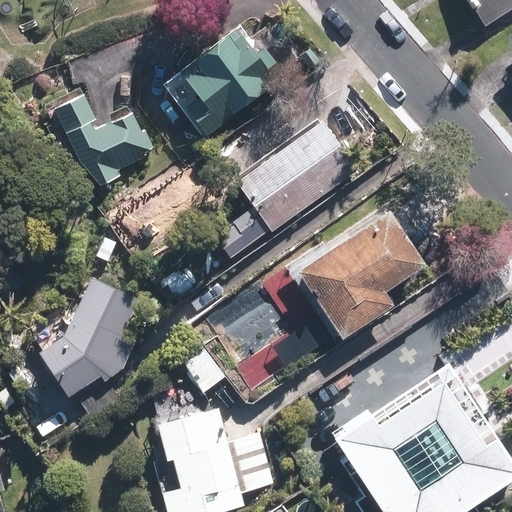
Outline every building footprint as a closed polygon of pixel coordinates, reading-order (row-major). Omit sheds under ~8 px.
[(511,0),(471,0),(488,23),(511,5),(511,0)] [(234,32),(170,83),(207,131),(272,80),(234,32)] [(76,164),(97,187),(117,176),(114,172),(142,158),(151,147),(142,131),(137,133),(128,114),(116,120),(89,132),(85,123),(92,120),(80,96),(49,111),(76,164)] [(351,167),(320,123),(243,176),(261,203),(220,231),(233,249),(351,167)] [(384,210),(304,264),(344,324),(384,297),(375,284),(416,257),(384,210)] [(87,282),(61,337),(36,354),(63,396),(96,374),(100,380),(120,370),(146,309),(87,282)] [(204,350),(188,361),(203,383),(220,372),(204,350)] [(436,371),(328,443),(374,511),(450,511),(506,475),(436,371)] [(196,511),(238,501),(235,488),(271,479),(259,433),(225,442),(217,408),(159,421),(167,454),(174,452),(183,487),(164,492),(169,511),(196,511)]
